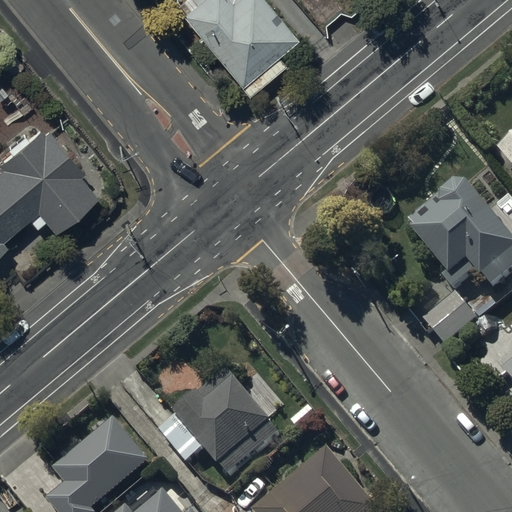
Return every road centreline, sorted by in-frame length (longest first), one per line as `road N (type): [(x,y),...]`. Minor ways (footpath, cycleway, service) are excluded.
road 1 (unclassified): [(230,201),(493,511)]
road 2 (tertiary): [(470,0),(230,201)]
road 3 (tertiary): [(230,201),(0,394)]
road 4 (tertiary): [(63,0),(230,201)]
